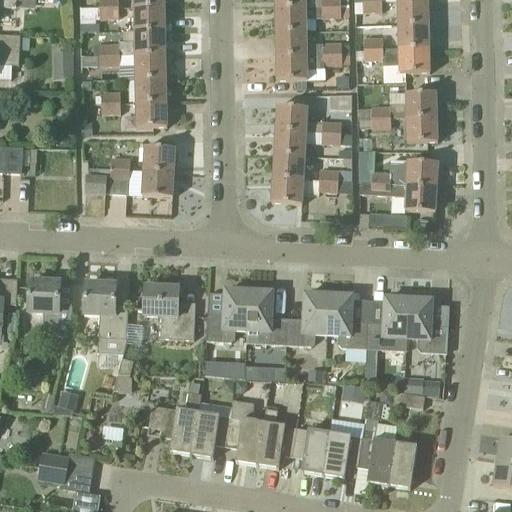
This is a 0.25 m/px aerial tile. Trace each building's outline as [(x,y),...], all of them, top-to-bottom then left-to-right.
[(16,0),(36,1),(36,0),(0,0),(0,9),(16,11),(16,0)] [(100,11),(118,11),(118,0),(104,0),(99,0),(100,11)] [(133,0),(134,11),(165,10),(164,0),(133,0)] [(331,0),(306,1),(305,0),(275,0),(276,12),(306,11),(322,11),(341,11),(341,0),(340,0),(331,0)] [(398,28),(429,28),(428,4),(398,5),(398,28)] [(382,5),(363,5),(363,16),(382,16),(382,5)] [(134,35),(165,34),(165,10),(134,11),(134,35)] [(118,11),(100,11),(100,22),(119,22),(118,11)] [(306,36),(306,22),(306,11),(276,12),(276,36),(306,36)] [(341,20),(341,11),(322,11),(322,22),(340,22),(340,20),(341,20)] [(399,52),(429,51),(429,28),(398,28),(399,52)] [(119,59),(134,59),(166,58),(165,34),(134,35),(134,45),(118,45),(118,48),(100,49),(100,60),(119,59)] [(306,36),(276,36),(276,60),(340,59),(340,48),(307,49),(306,36)] [(29,53),(29,41),(19,41),(20,40),(0,38),(0,68),(18,69),(19,52),(29,53)] [(364,54),(382,53),(382,42),(364,42),(364,43),(364,53),(364,54)] [(430,76),(429,51),(399,52),(399,53),(382,53),(364,54),(365,65),(383,64),(383,69),(399,69),(400,77),(430,76)] [(52,54),(53,80),(73,79),(71,53),(52,54)] [(166,58),(134,59),(119,59),(119,70),(135,70),(135,83),(166,82),(166,58)] [(100,70),(119,70),(119,59),(100,60),(100,70)] [(340,59),(276,60),(277,84),(307,84),(307,72),(324,72),(324,68),(340,68),(340,59)] [(92,60),(81,60),(82,70),(97,70),(97,60),(95,60),(93,60),(92,60)] [(135,107),(167,106),(166,82),(135,83),(135,107)] [(101,107),(120,107),(120,96),(101,96),(101,107)] [(406,122),(437,121),(436,96),(405,97),(405,109),(390,108),(390,111),(372,111),(372,113),(372,122),(391,122),(406,122)] [(330,113),(351,113),(351,99),(330,100),(330,113)] [(136,132),(167,131),(167,106),(135,107),(136,132)] [(121,118),(120,107),(101,107),(101,119),(121,118)] [(306,136),(321,137),(341,138),(341,127),(307,125),(308,111),(277,110),(276,134),(306,136)] [(372,113),(357,113),(358,123),(364,123),(372,122),(372,113)] [(437,121),(406,122),(407,146),(438,146),(437,121)] [(364,123),(358,123),(358,124),(358,132),(360,132),(372,131),(372,122),(364,123)] [(391,132),(391,122),(372,122),(372,131),(372,133),(391,132)] [(83,138),(93,138),(93,125),(83,125),(83,138)] [(305,160),(306,147),(306,136),(276,134),(274,158),(305,160)] [(341,138),(321,137),(321,148),(352,149),(352,139),(341,138)] [(174,176),(175,152),(145,150),(143,174),(144,175),(174,176)] [(0,176),(22,178),(23,158),(23,153),(5,152),(0,151),(0,176)] [(351,162),(351,154),(339,154),(339,162),(351,162)] [(273,182),(303,184),(305,160),(274,158),(273,182)] [(129,174),(130,163),(112,162),(111,173),(129,174)] [(391,164),(391,177),(372,176),(372,188),(390,188),(437,191),(438,167),(391,164)] [(111,173),(88,171),(88,180),(100,181),(106,181),(105,198),(128,199),(128,184),(110,183),(111,173)] [(111,173),(110,183),(128,184),(129,184),(129,174),(111,173)] [(143,175),(129,175),(129,184),(128,184),(128,199),(128,198),(142,199),(173,201),(174,176),(144,175),(143,175)] [(319,175),(318,184),(338,186),(338,176),(319,175)] [(86,180),(85,196),(105,198),(106,181),(100,181),(88,180),(86,180)] [(337,196),(338,186),(318,184),(303,184),(273,182),(271,206),(302,208),(303,197),(318,198),(319,195),(337,196)] [(435,216),(437,191),(390,188),(372,188),(360,187),(359,198),(370,199),(392,201),(406,202),(405,214),(435,216)] [(369,218),(368,230),(381,231),(381,219),(369,218)] [(16,309),(18,283),(0,282),(0,343),(1,344),(3,308),(16,309)] [(71,340),(73,309),(59,308),(60,285),(30,284),(29,315),(44,316),(42,338),(71,340)] [(86,287),(84,318),(99,319),(98,342),(98,357),(124,358),(127,348),(127,328),(128,312),(115,312),(116,288),(86,287)] [(247,335),(249,289),(233,289),(232,294),(225,294),(224,320),(208,319),(207,345),(231,346),(235,343),(235,334),(247,335)] [(246,347),(286,349),(288,323),(272,322),(273,296),(265,295),(265,290),(249,289),(247,335),(246,347)] [(194,344),(196,317),(178,316),(179,291),(145,290),(144,319),(161,320),(160,342),(194,344)] [(327,339),(329,293),(313,293),(312,298),(305,297),(304,324),(288,323),(286,349),(311,350),(315,347),(315,338),(327,339)] [(366,353),(368,327),(352,326),(353,300),(345,300),(346,294),(329,293),(327,339),(339,340),(338,348),(342,352),(346,352),(366,353)] [(407,343),(409,297),(393,297),(392,302),(385,301),(384,328),(368,327),(366,353),(376,354),(391,354),(406,355),(406,343),(407,343)] [(446,357),(447,331),(431,330),(433,304),(425,303),(425,298),(409,297),(407,343),(418,344),(418,352),(421,356),(446,357)] [(118,378),(130,379),(134,366),(129,365),(122,363),(118,378)] [(42,392),(43,373),(27,372),(25,391),(42,392)] [(276,373),(275,385),(285,385),(285,373),(276,373)] [(323,374),(309,373),(308,385),(323,385),(323,374)] [(327,375),(327,386),(338,387),(339,375),(327,375)] [(130,379),(118,378),(114,394),(118,394),(118,397),(131,397),(132,381),(130,381),(130,379)] [(423,382),(404,381),(404,396),(422,397),(423,382)] [(440,400),(441,385),(425,385),(425,399),(440,400)] [(343,387),(340,402),(363,406),(365,391),(343,387)] [(423,413),(425,400),(395,396),(393,409),(423,413)] [(191,459),(200,406),(201,399),(199,399),(187,397),(185,414),(176,412),(175,413),(164,412),(152,410),(148,431),(161,432),(160,440),(172,442),(170,456),(191,459)] [(258,469),(264,426),(253,424),(254,407),(233,405),(232,410),(231,421),(226,450),(238,452),(236,466),(258,469)] [(226,450),(231,421),(232,410),(200,406),(191,459),(213,463),(215,449),(226,450)] [(368,406),(365,422),(378,424),(379,421),(381,409),(368,406)] [(285,429),(275,427),(277,414),(266,413),(264,426),(258,469),(279,473),(281,459),(292,461),(297,431),(298,422),(286,420),(285,429)] [(378,427),(378,424),(365,422),(364,430),(363,430),(362,441),(358,471),(369,472),(367,486),(388,490),(395,446),(397,430),(378,427)] [(323,480),(329,436),(297,431),(292,461),(303,463),(301,476),(323,480)] [(358,471),(362,441),(351,439),(329,436),(323,480),(345,483),(347,469),(358,471)] [(511,442),(501,441),(497,465),(511,467),(511,442)] [(410,493),(417,449),(395,446),(388,490),(410,493)] [(92,479),(95,461),(70,457),(69,461),(42,457),(40,470),(92,479)] [(511,492),(511,467),(497,465),(493,490),(511,492)] [(89,497),(92,479),(40,470),(38,484),(64,488),(63,493),(89,497)]
